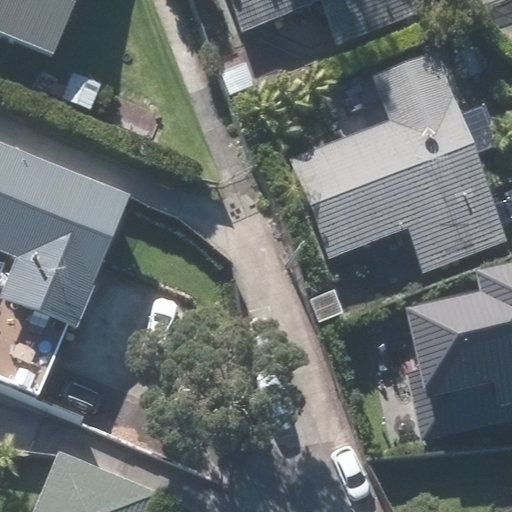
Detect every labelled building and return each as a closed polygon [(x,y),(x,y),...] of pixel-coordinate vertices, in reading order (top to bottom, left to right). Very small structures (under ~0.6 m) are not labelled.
[(85,0),(0,0),(0,53),(51,77),(85,0)] [(328,60),(413,26),(401,0),(212,0),(232,48),(310,16),(328,60)] [(490,158),(474,117),(447,127),(423,64),(328,101),(345,146),(283,170),(323,275),(398,246),(413,285),(495,254),(463,169),(490,158)] [(0,156),(0,403),(29,416),(119,208),(0,156)] [(511,287),(371,318),(397,441),(505,418),(497,381),(511,378),(511,287)] [(145,511),(148,507),(48,465),(28,511),(145,511)]
